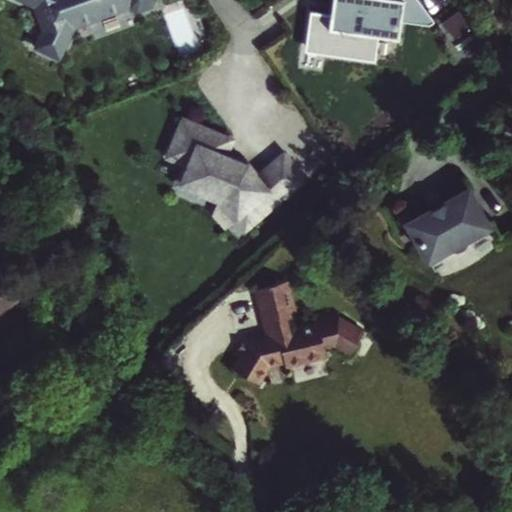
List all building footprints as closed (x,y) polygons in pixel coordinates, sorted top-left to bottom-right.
[(32,0),(36,2),(45,29),(39,44),(63,54),(76,24),(132,2),(140,6),(154,0),(153,0),(32,0)] [(417,0),(358,0),(357,20),(317,17),(315,54),(381,59),(382,39),(407,41),(408,23),(433,25),(417,0)] [(234,136),(185,117),(170,157),(188,166),(185,184),(227,201),(247,229),(309,182),(287,154),(257,177),(252,168),(236,165),(226,162),(234,136)] [(490,231),(470,195),(447,208),(410,229),(430,265),(451,253),(463,254),(469,242),(490,231)] [(444,205),(433,212),(434,215),(445,208),(444,205)] [(0,314),(33,289),(13,264),(0,274),(0,314)] [(255,286),(266,331),(247,336),(244,334),(233,350),(239,353),(232,364),(257,380),(270,361),(284,358),(285,362),(325,352),(323,343),(334,341),(350,350),(364,328),(339,313),(338,308),(313,314),(315,319),(295,324),(287,279),(255,286)]
